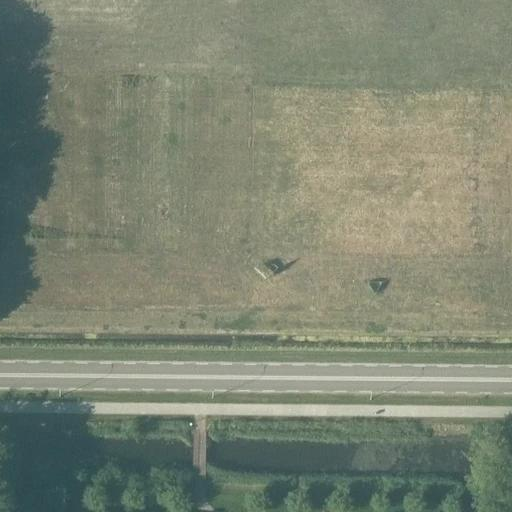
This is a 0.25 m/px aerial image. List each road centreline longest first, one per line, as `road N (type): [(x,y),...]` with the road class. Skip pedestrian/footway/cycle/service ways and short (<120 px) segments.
road 1 (primary): [(511,373),(0,368)]
road 2 (primary): [(0,382),(511,387)]
